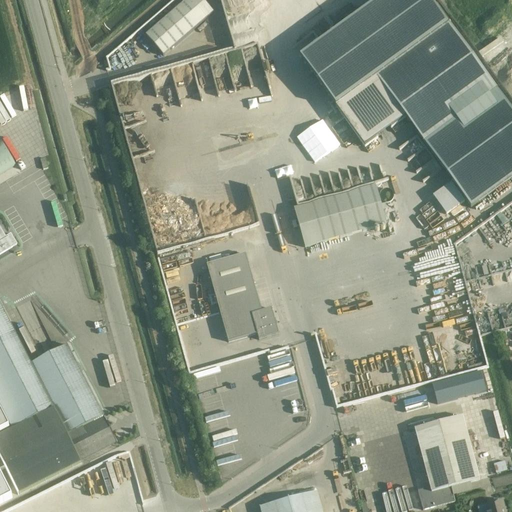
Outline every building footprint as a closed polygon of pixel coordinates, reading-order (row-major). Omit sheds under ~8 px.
[(201,0),(189,0),(146,37),(163,57),(200,25),(218,20),(212,0),(207,0),(203,1),(201,0)] [(381,0),(300,59),(365,149),(406,119),(471,209),(511,179),(511,110),(450,26),(433,2),(436,0),(381,0)] [(170,3),(161,11),(164,15),(173,7),(170,3)] [(146,19),(139,29),(142,31),(149,22),(146,19)] [(161,93),(159,87),(170,84),(168,80),(154,83),(157,94),(161,93)] [(293,130),(316,110),(312,105),(289,125),(293,130)] [(0,175),(16,166),(1,139),(0,140),(0,175)] [(305,249),(387,225),(376,186),(294,209),(305,249)] [(0,227),(0,255),(17,245),(11,234),(6,238),(0,227)] [(246,255),(207,266),(229,343),(257,335),(259,341),(279,335),(272,310),(262,312),(246,255)] [(0,504),(13,498),(0,473),(0,471),(5,469),(18,496),(83,463),(82,461),(118,443),(104,416),(68,345),(31,364),(0,303),(0,403),(13,429),(0,436),(0,504)] [(463,417),(415,430),(430,488),(418,492),(423,511),(455,503),(451,488),(480,481),(463,417)] [(101,458),(109,489),(127,484),(119,453),(101,458)] [(488,475),(501,471),(499,467),(487,470),(488,475)] [(322,511),(318,493),(260,508),(261,511),(322,511)] [(91,511),(115,508),(114,499),(90,502),(91,511)] [(141,511),(139,501),(133,502),(134,511),(141,511)] [(504,511),(502,501),(486,506),(487,511),(504,511)]
